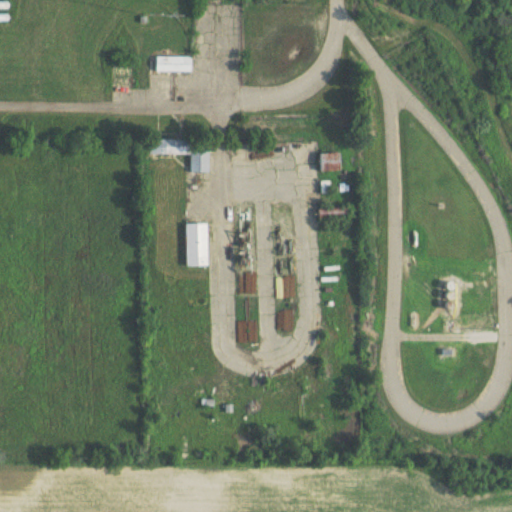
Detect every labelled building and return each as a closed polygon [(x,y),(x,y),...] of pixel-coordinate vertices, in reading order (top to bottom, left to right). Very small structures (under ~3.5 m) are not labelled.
[(153,55),(187,55),(187,69),(153,69),(153,55)] [(146,139),(206,142),(204,170),(187,170),(187,153),(146,151),(146,139)] [(318,153),(319,170),(338,169),(337,152),(318,153)] [(344,207),(316,208),(316,219),(344,217),(344,207)] [(183,223),(184,266),(206,265),(205,222),(183,223)]
